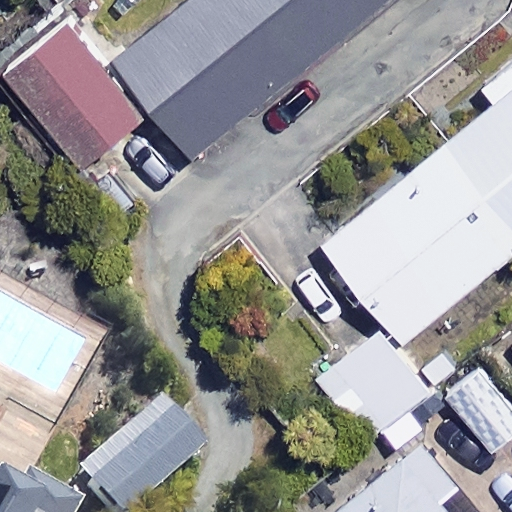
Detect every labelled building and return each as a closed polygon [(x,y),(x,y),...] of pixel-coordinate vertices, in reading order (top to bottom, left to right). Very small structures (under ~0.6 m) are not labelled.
[(372,0),(178,0),(109,58),(188,154),(372,0)] [(141,110),(64,19),(4,70),(81,161),(141,110)] [(511,240),(511,49),(476,80),(490,97),(318,237),(398,335),(511,240)] [(417,414),(443,394),(432,380),(455,362),(442,344),(418,362),(402,341),(396,346),(378,322),(314,370),(362,433),(406,400),(417,414)] [(511,428),(511,407),(479,363),(442,391),(486,449),(511,428)] [(124,511),(181,463),(141,416),(69,478),(97,511),(124,511)] [(449,480),(416,440),(327,511),(447,511),(433,494),(449,480)] [(0,511),(55,511),(58,508),(12,487),(3,508),(0,506),(0,511)]
